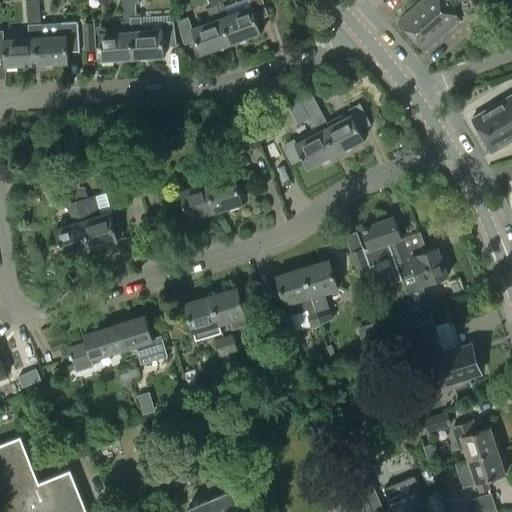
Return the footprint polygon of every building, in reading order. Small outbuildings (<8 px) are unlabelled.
[(26,0),(26,12),(40,12),(39,0),(33,0),(29,0),(26,0)] [(222,0),(208,0),(211,7),(206,8),(211,20),(192,27),(188,17),(177,21),(183,45),(196,41),(201,54),(229,44),(220,18),(216,7),(224,4),(222,0)] [(228,14),(224,4),(216,7),(220,18),(229,44),(261,33),(256,20),(268,15),(262,0),(248,0),(250,6),(228,14)] [(423,0),(398,22),(410,36),(447,5),(453,0),(423,0)] [(447,5),(410,36),(423,51),(460,19),(447,5)] [(135,7),(123,8),(124,31),(99,32),(100,61),(133,59),(129,20),(136,20),(136,17),(135,7)] [(40,12),(26,12),(28,37),(3,38),(2,31),(0,30),(0,54),(4,54),(5,67),(37,65),(34,24),(40,24),(40,12)] [(470,26),(476,38),(495,28),(489,16),(470,26)] [(141,17),(136,17),(136,20),(129,20),(133,59),(164,57),(164,47),(176,46),(173,21),(161,22),(161,28),(142,29),(141,17)] [(77,22),(34,24),(37,65),(68,63),(68,53),(79,52),(77,22)] [(82,24),(84,49),(96,49),(94,23),(82,24)] [(300,99),(305,108),(310,104),(312,108),(318,105),(312,93),(300,99)] [(511,94),(472,118),(482,135),(511,116),(511,94)] [(328,125),(323,115),(317,118),(336,154),(365,139),(360,130),(371,125),(360,103),(348,109),(350,114),(328,125)] [(310,104),(305,108),(317,131),(295,142),(293,138),(281,144),(292,165),(303,160),(307,169),(336,154),(317,118),(323,115),(318,105),(312,108),(310,104)] [(271,111),(253,118),(261,140),(279,134),(271,111)] [(511,116),(482,135),(492,152),(511,140),(511,116)] [(235,123),(245,151),(261,145),(251,117),(235,123)] [(142,156),(130,159),(137,180),(149,176),(142,156)] [(137,180),(130,159),(130,157),(116,162),(125,188),(138,184),(137,180)] [(218,158),(200,163),(209,195),(214,211),(243,202),(234,175),(224,178),(218,158)] [(209,195),(200,163),(184,168),(191,188),(179,192),(187,219),(214,211),(209,195)] [(42,176),(43,190),(70,189),(69,175),(42,176)] [(76,201),(89,242),(91,248),(118,240),(117,237),(122,235),(118,222),(113,224),(110,213),(101,216),(95,195),(88,197),(86,191),(74,194),(76,201)] [(89,242),(76,201),(66,204),(73,224),(54,230),(62,257),(91,248),(89,242)] [(391,257),(394,265),(410,259),(406,249),(394,217),(362,228),(369,249),(365,250),(364,248),(363,248),(351,252),(349,253),(357,277),(373,272),(370,265),(391,257)] [(410,259),(394,265),(400,280),(402,279),(406,291),(415,315),(429,310),(420,286),(428,283),(428,284),(448,276),(437,247),(419,253),(416,246),(406,249),(410,259)] [(302,268),(315,309),(320,323),(320,324),(321,325),(335,317),(327,304),(324,291),(339,287),(330,259),(302,268)] [(287,302),(291,314),(307,309),(308,311),(315,309),(302,268),(275,276),(284,303),(287,302)] [(238,287),(212,295),(220,323),(229,320),(232,329),(249,324),(238,287)] [(220,323),(212,295),(183,304),(191,331),(192,331),(195,340),(222,332),(219,323),(220,323)] [(320,324),(320,323),(315,309),(308,311),(306,312),(310,327),(320,324)] [(401,321),(406,337),(435,327),(430,312),(401,321)] [(290,313),(272,318),(280,344),(297,339),(290,313)] [(146,315),(115,325),(120,342),(122,348),(140,343),(145,361),(170,354),(164,335),(153,339),(146,315)] [(372,323),(359,327),(364,341),(377,337),(376,332),(372,323)] [(120,342),(115,325),(83,335),(86,343),(69,348),(75,367),(92,362),(91,358),(122,348),(120,342)] [(442,350),(435,327),(406,337),(391,342),(398,364),(414,359),(442,350)] [(376,332),(377,337),(379,341),(388,338),(385,329),(376,332)] [(232,334),(224,337),(228,352),(237,349),(232,334)] [(228,352),(224,337),(214,340),(228,385),(237,382),(228,352)] [(428,360),(431,371),(435,385),(446,381),(446,382),(450,381),(453,384),(460,382),(460,378),(480,371),(479,368),(482,365),(480,358),(476,358),(471,345),(442,354),(438,356),(438,357),(428,360)] [(135,361),(127,364),(131,377),(140,375),(135,361)] [(131,377),(127,364),(118,366),(123,380),(131,377)] [(40,379),(35,368),(17,376),(22,387),(40,379)] [(195,370),(186,373),(195,400),(203,398),(195,370)] [(149,393),(138,396),(143,416),(155,412),(149,393)] [(415,420),(421,434),(452,425),(447,410),(415,420)] [(203,415),(185,422),(202,464),(220,456),(203,415)] [(463,443),(469,459),(501,449),(496,434),(492,435),(490,426),(477,431),(473,419),(454,425),(460,444),(463,443)] [(87,511),(70,469),(39,482),(21,436),(0,444),(0,511),(87,511)] [(501,449),(469,459),(480,492),(489,489),(486,479),(505,473),(502,465),(506,464),(501,449)] [(430,469),(422,473),(428,486),(436,482),(430,469)] [(384,488),(388,498),(393,511),(429,511),(419,486),(418,486),(414,476),(384,488)] [(350,489),(355,501),(356,500),(360,511),(384,511),(371,480),(350,489)] [(355,501),(350,489),(349,485),(327,494),(335,511),(360,511),(356,500),(355,501)] [(243,511),(240,503),(237,504),(231,489),(188,508),(189,511),(243,511)] [(497,511),(491,492),(468,500),(472,511),(497,511)] [(471,511),(468,500),(447,509),(448,511),(471,511)]
